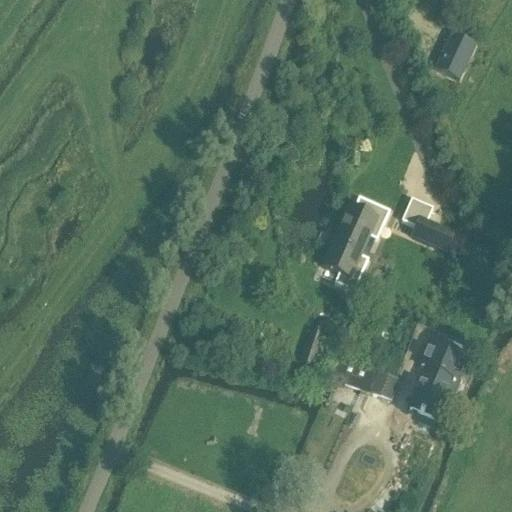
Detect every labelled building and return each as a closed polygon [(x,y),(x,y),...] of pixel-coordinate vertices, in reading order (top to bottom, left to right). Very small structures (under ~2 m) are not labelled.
[(450,37),(433,72),(434,72),(441,76),(458,84),(463,73),(457,71),(464,55),(470,58),(475,48),(450,37)] [(319,270),(337,278),(333,287),(353,296),(367,265),(367,263),(365,262),(373,243),(376,244),(389,215),(358,201),(353,210),(347,208),(319,270)] [(455,237),(426,225),(432,212),(430,211),(421,232),(402,224),(411,203),(410,203),(401,225),(416,232),(412,241),(447,256),(455,238),(455,237)] [(419,370),(425,372),(409,412),(433,422),(449,382),(455,385),(464,361),(428,347),(419,370)] [(348,379),(344,389),(367,397),(371,387),(348,379)]
